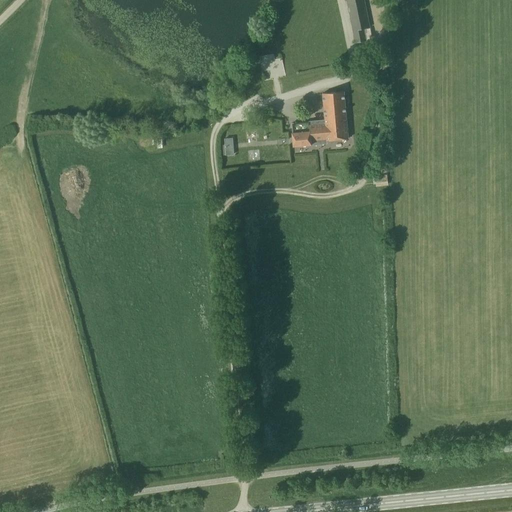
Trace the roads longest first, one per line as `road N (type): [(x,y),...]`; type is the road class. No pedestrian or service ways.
road 1 (track): [(110,498),(117,479),(24,126),(43,0)]
road 2 (unknown): [(360,177),(248,185),(232,195),(261,413),(258,449),(241,480),(244,511)]
road 3 (secondary): [(511,493),(310,511)]
